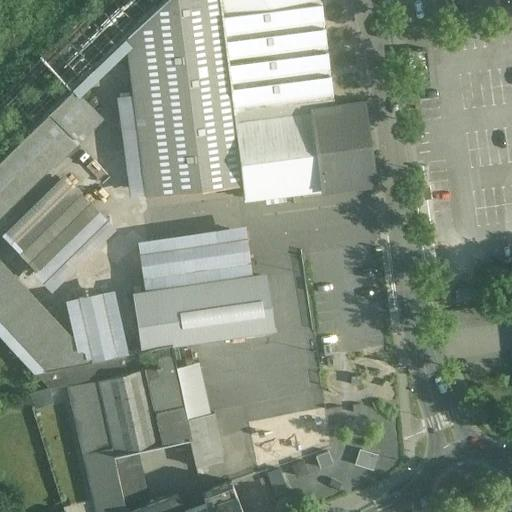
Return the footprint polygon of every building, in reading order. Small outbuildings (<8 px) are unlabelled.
[(161,0),(137,24),(158,193),(242,182),(243,197),(245,197),(219,0),(161,0)] [(219,0),(245,197),(319,188),(319,185),(320,185),(310,109),(333,106),(332,98),(332,97),(323,80),(329,74),(329,73),(321,56),(326,51),(326,49),(318,32),(323,27),(323,26),(314,9),(321,3),(320,2),(319,0),(219,0)] [(430,39),(405,42),(409,73),(433,70),(430,39)] [(70,89),(0,157),(0,202),(47,157),(50,159),(96,114),(71,88),(70,89)] [(333,106),(310,109),(320,185),(319,185),(319,188),(373,181),(362,102),(333,106)] [(52,289),(117,225),(74,181),(44,211),(27,194),(0,220),(0,222),(41,264),(34,271),(52,289)] [(136,249),(143,296),(185,290),(250,280),(242,233),(136,249)] [(74,351),(0,269),(0,333),(36,372),(83,361),(74,351)] [(250,280),(185,290),(192,342),(275,330),(267,278),(250,280)] [(185,290),(143,296),(129,297),(139,350),(154,348),(170,345),(192,342),(185,290)] [(83,361),(36,372),(48,387),(97,379),(141,368),(137,350),(123,353),(110,297),(64,307),(74,351),(83,361)] [(170,345),(154,348),(158,363),(141,368),(97,379),(112,446),(113,454),(137,449),(189,437),(190,437),(186,418),(175,372),(170,345)] [(139,350),(137,350),(141,368),(158,363),(154,348),(139,350)] [(200,364),(175,372),(186,418),(210,412),(200,364)] [(112,446),(97,379),(72,385),(86,451),(112,446)] [(210,412),(186,418),(190,437),(189,437),(196,466),(197,466),(197,465),(222,459),(222,446),(214,411),(210,412)] [(113,454),(112,446),(86,451),(84,452),(97,511),(126,511),(124,502),(113,454)] [(137,449),(113,454),(124,502),(148,497),(137,449)] [(242,511),(231,481),(202,491),(205,503),(206,511),(242,511)] [(176,493),(128,511),(206,511),(205,503),(183,509),(176,493)]
